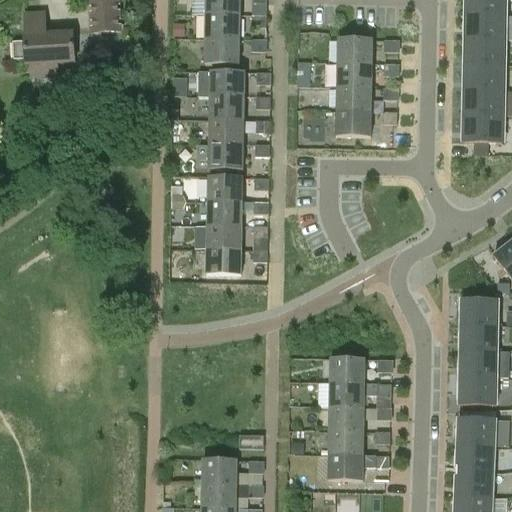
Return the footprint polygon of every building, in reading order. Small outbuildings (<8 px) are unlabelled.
[(240,0),(206,0),(206,19),(240,20),(240,0)] [(467,0),(468,18),(503,19),(503,0),(467,0)] [(91,4),(93,36),(119,35),(117,3),(91,4)] [(14,63),(24,62),(25,72),(29,72),(30,82),(59,80),(58,70),(75,69),(73,37),(60,38),(60,34),(46,35),(45,17),(25,18),(26,40),(24,40),(25,45),(13,46),(14,63)] [(468,18),(467,43),(503,44),(503,19),(468,18)] [(206,19),(206,43),(240,44),(240,20),(206,19)] [(252,19),(252,31),(266,32),(266,19),(252,19)] [(240,44),(206,43),(205,69),(239,69),(240,44)] [(251,43),(251,55),(266,56),(266,43),(251,43)] [(338,67),(373,68),(373,44),(338,43),(338,67)] [(503,44),(467,43),(467,68),(502,69),(503,44)] [(399,44),(384,44),(384,56),(399,56),(399,44)] [(311,89),(312,65),(299,65),(298,89),(311,89)] [(373,68),(338,67),(337,92),(372,92),(373,68)] [(398,68),(384,68),(384,80),(398,80),(398,68)] [(502,69),(467,68),(466,94),(502,94),(502,69)] [(198,100),(210,100),(245,101),(246,76),(243,76),(198,75),(198,100)] [(271,89),(271,77),(257,76),(257,89),(271,89)] [(337,92),(337,116),(372,117),(372,92),(337,92)] [(398,92),(383,92),(383,104),(398,104),(398,92)] [(502,94),(466,94),(466,119),(501,120),(502,94)] [(210,100),(210,124),(245,125),(245,101),(210,100)] [(271,113),(271,101),(256,100),(256,113),(271,113)] [(372,117),(337,116),(336,141),(371,141),(372,117)] [(397,128),(397,116),(383,116),(383,128),(397,128)] [(501,120),(466,119),(465,144),(501,145),(501,120)] [(245,125),(210,124),(209,148),(244,149),(245,125)] [(256,124),(255,137),(270,137),(270,125),(256,124)] [(244,149),(209,148),(209,173),(244,174),(244,149)] [(255,148),(255,161),(270,161),(270,149),(255,148)] [(208,206),(243,206),(243,182),(209,182),(208,206)] [(269,194),(269,182),(254,182),(254,194),(269,194)] [(208,206),(208,230),(242,230),(243,206),(208,206)] [(269,206),(254,206),(254,218),(269,218),(269,206)] [(197,228),(197,250),(206,250),(206,228),(197,228)] [(242,230),(208,230),(207,254),(242,254),(242,230)] [(254,230),(253,242),(268,242),(268,230),(254,230)] [(511,247),(510,244),(493,258),(511,281),(511,247)] [(242,254),(207,254),(206,279),(241,280),(242,254)] [(253,254),(253,266),(268,266),(268,254),(253,254)] [(498,285),(497,296),(510,297),(510,286),(498,285)] [(462,305),(461,331),(497,331),(497,306),(462,305)] [(497,331),(461,331),(461,356),(496,357),(497,331)] [(496,357),(461,356),(460,381),(496,382),(496,357)] [(330,387),(365,388),(365,364),(330,363),(330,387)] [(393,364),(378,363),(378,376),(392,376),(393,364)] [(496,382),(460,381),(460,407),(495,408),(496,382)] [(330,387),(329,411),(365,412),(365,388),(330,387)] [(392,388),(377,388),(377,400),(392,400),(392,388)] [(329,411),(329,435),(364,436),(365,412),(329,411)] [(391,424),(391,412),(376,412),(376,424),(391,424)] [(457,449),(501,451),(502,425),(459,423),(457,449)] [(364,436),(329,435),(329,459),(364,460),(364,436)] [(390,448),(390,436),(376,435),(376,448),(390,448)] [(239,453),(264,454),(264,440),(239,439),(239,453)] [(501,451),(457,449),(456,474),(500,476),(501,451)] [(329,459),(328,492),(358,492),(358,485),(364,485),(364,460),(329,459)] [(390,472),(390,460),(375,460),(375,472),(390,472)] [(203,488),(237,489),(237,465),(203,465),(203,488)] [(249,465),(249,477),(264,477),(264,465),(249,465)] [(500,476),(456,474),(455,500),(499,501),(500,477),(500,476)] [(236,511),(237,489),(203,488),(202,511),(236,511)] [(249,489),(248,501),(263,501),(263,489),(249,489)] [(499,501),(455,500),(454,511),(498,511),(499,502),(499,501)]
